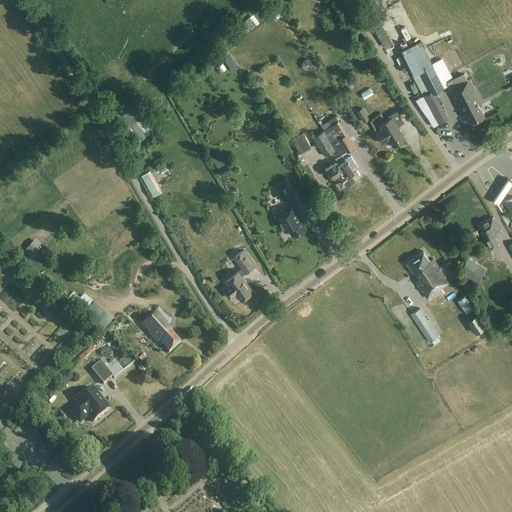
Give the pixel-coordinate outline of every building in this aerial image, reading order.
[(252,9),(255,13),(227,34),(234,43),(269,15),(273,20),(281,14),(271,1),(264,7),(260,2),(252,9)] [(381,26),(374,31),(385,48),(392,43),(381,26)] [(405,58),(413,73),(439,124),(448,119),(434,93),(449,85),(451,89),(449,89),(451,93),(453,92),(456,98),(454,99),(462,115),(465,113),(470,123),(484,115),(479,106),(481,105),(468,79),(468,80),(464,73),(453,79),(442,58),(431,64),(424,49),(405,58)] [(263,89),(259,81),(253,84),(258,92),(263,89)] [(191,89),(188,83),(182,87),(185,93),(191,89)] [(361,94),(364,99),(373,94),(370,89),(361,94)] [(322,91),(316,95),(323,106),(329,102),(322,91)] [(133,106),(119,118),(139,142),(153,130),(133,106)] [(369,119),(362,108),(357,112),(363,123),(369,119)] [(389,119),(379,125),(381,129),(376,133),(382,144),(388,140),(392,147),(405,139),(397,127),(404,123),(397,111),(388,117),(389,119)] [(312,138),(324,156),(335,149),(324,131),(312,138)] [(302,133),(291,140),(299,154),(310,147),(302,133)] [(338,138),(346,152),(354,147),(346,133),(338,138)] [(212,158),(222,175),(231,171),(221,153),(212,158)] [(351,156),(345,160),(341,154),(335,158),(337,162),(340,165),(339,166),(344,174),(345,173),(350,181),(359,175),(356,168),(357,167),(351,156)] [(341,186),(350,181),(345,173),(344,174),(339,166),(340,165),(337,162),(325,169),(330,177),(333,178),(335,176),(341,186)] [(162,192),(150,170),(141,175),(153,197),(162,192)] [(295,193),(287,180),(276,187),(283,200),(295,193)] [(287,229),(291,236),(306,228),(292,204),(274,215),(284,231),(287,229)] [(493,217),(479,225),(486,238),(484,239),(490,249),(499,243),(493,234),(500,230),(493,217)] [(24,250),(30,256),(29,258),(33,261),(39,255),(35,252),(41,247),(34,240),(24,250)] [(242,269),(226,281),(229,285),(223,289),(229,298),(235,293),(240,300),(252,291),(240,277),(256,264),(244,249),(233,258),(242,269)] [(450,282),(434,259),(430,261),(424,251),(407,263),(414,273),(415,272),(419,278),(415,281),(427,298),(450,282)] [(474,266),(468,277),(477,283),(483,272),(474,266)] [(96,303),(85,314),(89,318),(90,318),(104,331),(114,321),(96,303)] [(419,308),(411,314),(428,342),(437,336),(419,308)] [(141,326),(157,344),(158,342),(168,353),(180,342),(166,326),(167,325),(156,313),(141,326)] [(141,354),(137,358),(141,362),(145,358),(141,354)] [(101,362),(91,370),(103,385),(113,377),(101,362)] [(119,379),(128,371),(121,364),(112,372),(119,379)] [(92,389),(76,401),(76,402),(77,401),(78,403),(69,411),(77,421),(87,413),(93,421),(93,422),(109,410),(108,409),(108,410),(101,401),(102,400),(101,400),(100,400),(98,397),(99,397),(98,396),(97,397),(92,390),(92,389)]
